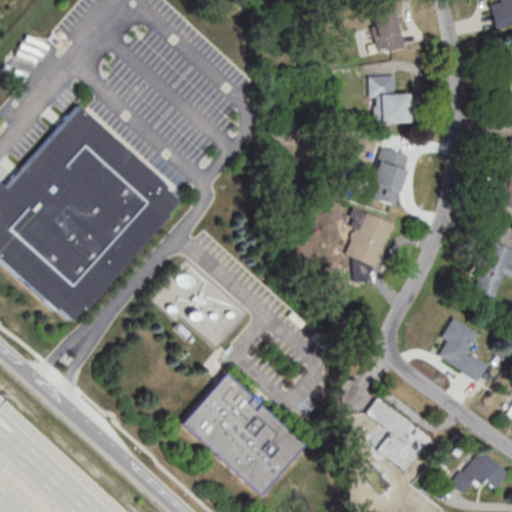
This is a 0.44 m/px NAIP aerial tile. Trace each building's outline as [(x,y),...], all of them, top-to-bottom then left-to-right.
[(393,0),(388,0),(368,3),(374,45),(400,41),(393,0)] [(488,3),(493,28),(511,24),(511,0),(494,0),(495,2),(488,3)] [(408,123),(408,93),(393,93),(393,75),(366,75),(366,97),(372,97),(372,123),(408,123)] [(0,188),(74,105),(162,184),(161,186),(177,200),(79,309),(77,307),(65,320),(52,308),(50,310),(0,265),(0,188)] [(511,141),(509,141),(502,179),(496,178),(491,204),(511,207),(511,141)] [(405,153),(377,147),(368,192),(397,197),(405,153)] [(348,277),(359,281),(366,264),(374,267),(391,223),(364,213),(348,255),(355,258),(348,277)] [(469,298),(492,304),(501,274),(509,276),(511,265),(511,248),(485,241),(469,298)] [(478,331),(450,316),(438,338),(444,342),(435,359),(477,381),(486,364),(466,353),(478,331)] [(220,372),(300,444),(254,495),(175,423),(220,372)] [(403,473),(429,437),(374,397),(362,414),(387,433),(374,452),(403,473)] [(511,399),(503,414),(511,420),(511,399)] [(448,484),(461,494),(472,480),(478,486),(483,480),(494,489),(508,472),(478,448),(448,484)]
